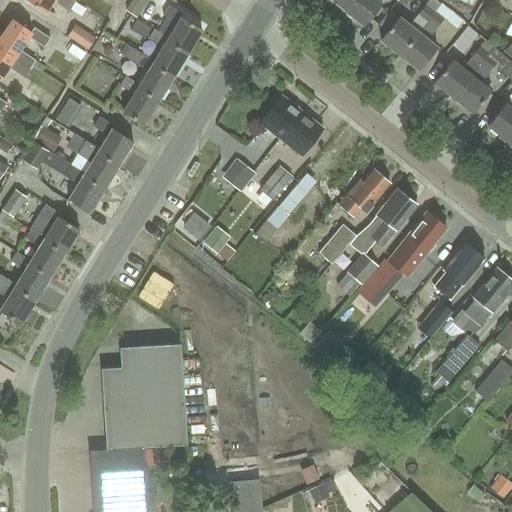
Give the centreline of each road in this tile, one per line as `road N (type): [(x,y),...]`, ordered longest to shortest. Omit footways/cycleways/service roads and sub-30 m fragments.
road 1 (tertiary): [(37,455),(66,327),(254,28)]
road 2 (residential): [(510,232),(254,28)]
